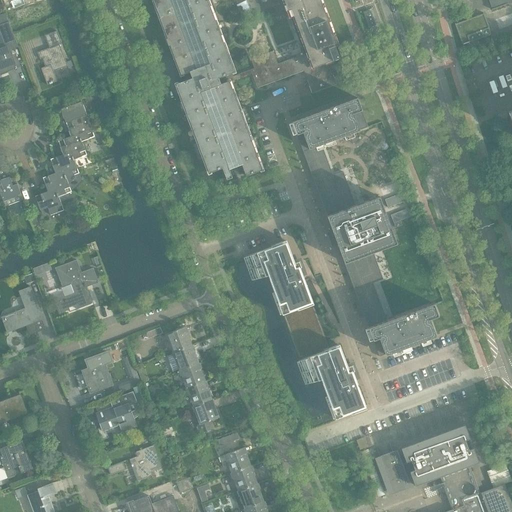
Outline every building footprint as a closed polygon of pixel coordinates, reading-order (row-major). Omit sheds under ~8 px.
[(153,0),(181,73),(182,76),(190,72),(193,79),(177,85),(182,98),(210,173),(223,168),(224,171),(228,180),(233,178),(230,170),(238,167),(242,165),(245,174),(246,176),(263,170),(230,82),(252,74),(257,89),(295,75),(304,71),(310,86),(312,94),(341,83),(333,61),(334,61),(339,59),(336,49),(335,47),(334,44),(336,43),(320,0),(284,0),(305,55),(279,64),(274,52),(252,60),(255,69),(234,77),(233,74),(235,73),(208,0),(153,0)] [(489,0),(493,9),(492,10),(509,4),(508,1),(510,0),(489,0)] [(371,11),(365,14),(370,28),(376,26),(371,11)] [(455,24),(463,46),(464,46),(463,45),(470,43),(491,35),(491,36),(492,35),(484,13),(483,14),(456,24),(455,24)] [(0,31),(4,43),(0,44),(0,74),(0,75),(16,69),(9,51),(18,47),(9,22),(0,25),(0,31)] [(59,45),(61,44),(57,31),(44,36),(49,48),(38,52),(40,59),(43,58),(47,66),(41,69),(47,86),(50,85),(52,84),(57,82),(54,71),(67,66),(59,45)] [(307,82),(296,86),(300,97),(311,92),(307,82)] [(357,98),(292,122),(303,152),(308,150),(332,214),(327,216),(334,234),(328,236),(332,247),(338,245),(345,263),(349,261),(373,326),(369,328),(380,357),(436,336),(430,319),(438,316),(434,304),(394,318),(387,321),(373,283),(383,280),(373,253),(397,244),(381,201),(379,197),(356,206),(343,172),(333,176),(322,145),(368,127),(357,98)] [(65,120),(71,136),(79,134),(82,140),(94,136),(82,101),(61,108),(62,111),(62,113),(62,115),(63,117),(64,118),(65,120)] [(79,134),(71,136),(59,141),(64,155),(71,152),(74,159),(75,159),(87,154),(82,140),(79,134)] [(51,160),(56,174),(64,171),(66,178),(67,178),(80,173),(75,159),(74,159),(71,152),(64,155),(51,160)] [(64,171),(56,174),(43,178),(48,192),(56,189),(58,197),(59,196),(72,192),(67,178),(66,178),(64,171)] [(13,185),(10,177),(1,180),(5,190),(0,192),(1,193),(4,202),(17,197),(16,196),(21,194),(17,184),(13,185)] [(64,210),(59,196),(58,197),(56,189),(48,192),(36,196),(41,210),(42,211),(44,217),(50,215),(51,215),(64,210)] [(404,193),(386,199),(389,208),(407,202),(404,193)] [(392,214),(395,222),(412,216),(409,208),(392,214)] [(287,242),(246,257),(255,281),(270,275),(271,278),(270,279),(283,315),(283,314),(301,361),(299,361),(308,385),(321,379),(336,419),(345,415),(366,407),(353,372),(357,371),(355,366),(348,368),(340,346),(330,350),(313,304),(313,303),(300,269),(304,267),(302,262),(295,264),(287,242)] [(77,260),(56,268),(63,287),(61,288),(62,288),(71,285),(74,293),(65,296),(64,294),(54,298),(60,314),(69,310),(70,312),(69,308),(76,305),(77,308),(77,309),(77,310),(93,304),(92,303),(89,295),(90,295),(87,287),(86,284),(96,280),(96,281),(98,280),(93,268),(82,273),(77,260)] [(34,274),(26,276),(27,282),(35,281),(34,274)] [(7,333),(26,327),(29,336),(46,330),(42,320),(44,320),(31,287),(19,291),(25,309),(1,318),(7,333)] [(167,334),(173,352),(192,345),(186,327),(167,334)] [(173,352),(180,371),(199,364),(192,345),(173,352)] [(84,372),(84,373),(76,376),(81,389),(89,386),(91,392),(112,385),(107,370),(114,367),(109,353),(103,355),(87,361),(90,369),(84,372)] [(121,383),(123,390),(141,384),(131,355),(123,358),(131,380),(121,383)] [(180,371),(187,389),(206,382),(199,364),(180,371)] [(206,382),(187,389),(193,406),(212,399),(206,382)] [(133,393),(111,401),(114,407),(96,413),(103,431),(120,425),(122,432),(138,427),(135,419),(140,415),(137,411),(139,410),(133,393)] [(20,397),(0,403),(0,421),(10,418),(13,427),(25,423),(21,414),(26,412),(20,397)] [(219,417),(212,399),(193,406),(200,424),(197,425),(201,433),(213,429),(210,421),(219,417)] [(511,511),(511,506),(504,485),(480,494),(478,488),(472,472),(470,465),(478,462),(474,449),(469,451),(465,440),(470,439),(465,426),(465,425),(401,449),(402,449),(407,462),(402,464),(397,450),(375,458),(389,496),(411,488),(403,466),(412,463),(415,471),(410,472),(415,485),(415,486),(440,477),(452,510),(447,511),(511,511)] [(221,445),(241,437),(238,431),(219,439),(221,445)] [(29,439),(0,449),(0,468),(4,467),(8,478),(15,476),(13,469),(18,467),(21,474),(33,469),(25,448),(31,446),(29,439)] [(138,456),(130,459),(130,460),(131,460),(133,465),(132,465),(133,467),(138,480),(138,481),(138,482),(155,475),(155,474),(153,471),(162,467),(162,466),(161,467),(154,446),(154,445),(136,452),(136,453),(137,452),(138,456)] [(226,455),(232,473),(251,466),(244,448),(226,455)] [(126,469),(123,462),(108,467),(111,475),(126,469)] [(511,482),(505,465),(486,472),(492,489),(511,482)] [(258,484),(251,466),(232,473),(239,491),(258,484)] [(180,491),(193,489),(191,478),(179,480),(180,491)] [(38,491),(27,495),(33,511),(53,511),(55,511),(49,497),(57,494),(53,483),(38,489),(38,491)] [(201,486),(205,500),(208,499),(206,490),(211,488),(210,483),(201,486)] [(265,502),(258,484),(239,491),(246,509),(265,502)] [(149,497),(131,503),(134,511),(179,511),(174,497),(152,505),(149,497)] [(247,511),(268,511),(265,502),(246,509),(247,511)]
